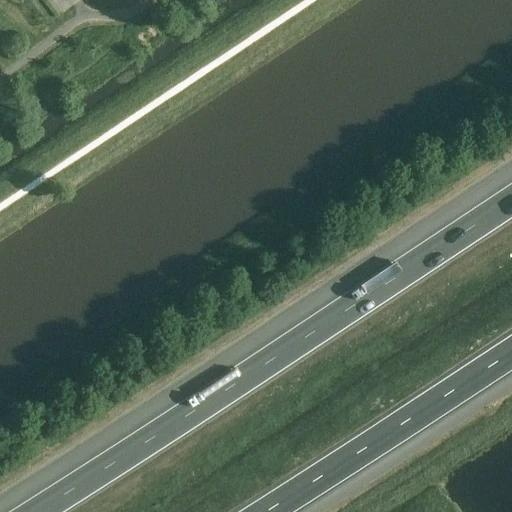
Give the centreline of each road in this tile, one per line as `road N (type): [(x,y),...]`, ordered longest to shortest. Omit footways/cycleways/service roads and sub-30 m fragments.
road 1 (motorway): [(511,200),(35,511)]
road 2 (motorway): [(265,511),(511,352)]
